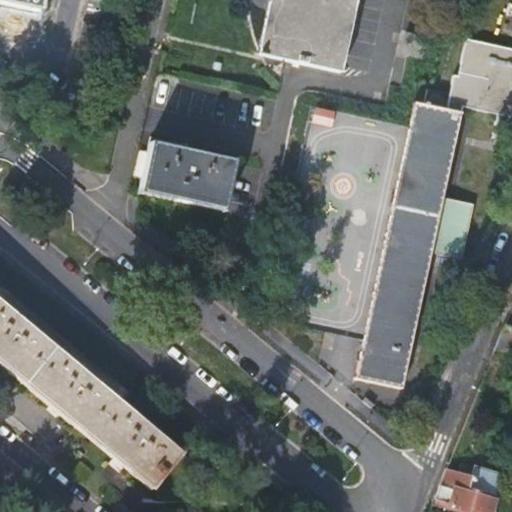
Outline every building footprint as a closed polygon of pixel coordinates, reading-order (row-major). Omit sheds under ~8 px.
[(116,0),(88,0),(86,10),(112,16),(116,0)] [(350,38),(357,0),(259,0),(261,9),(263,18),(265,28),(266,28),(268,37),(273,45),(278,53),(285,60),(342,72),(346,53),(335,51),(338,36),(350,38)] [(65,111),(72,112),(92,116),(100,79),(111,27),(84,21),(65,111)] [(429,37),(409,33),(405,53),(424,58),(429,37)] [(511,48),(467,39),(458,76),(454,75),(450,93),(428,89),(425,105),(414,103),(356,380),(402,389),(432,251),(463,258),(474,206),(443,199),(462,112),(463,107),(498,114),(493,138),(511,141),(511,48)] [(132,206),(218,223),(231,171),(144,156),(132,206)] [(110,456),(151,490),(181,454),(0,304),(0,365),(48,405),(110,456)] [(511,331),(503,329),(494,350),(511,354),(511,331)] [(447,471),(433,504),(459,511),(494,511),(498,501),(471,493),(475,479),(447,471)]
